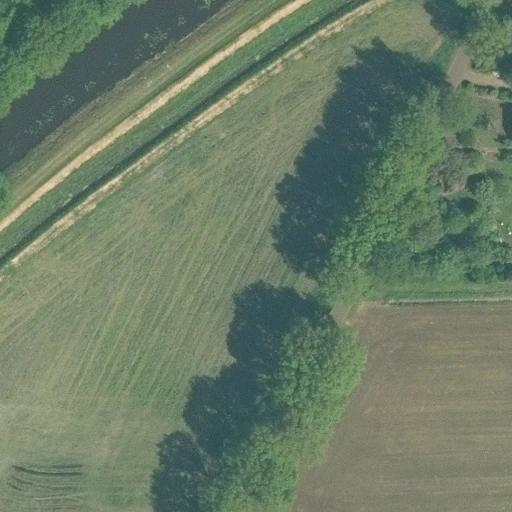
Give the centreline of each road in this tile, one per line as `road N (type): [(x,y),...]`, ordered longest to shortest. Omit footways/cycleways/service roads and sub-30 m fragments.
road 1 (unclassified): [(242,511),(488,0)]
road 2 (track): [(264,0),(0,196)]
